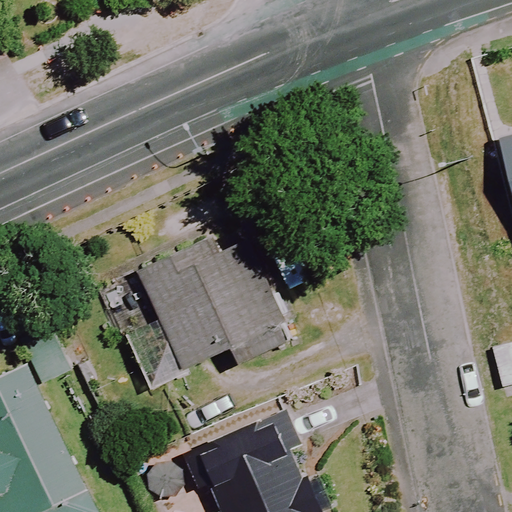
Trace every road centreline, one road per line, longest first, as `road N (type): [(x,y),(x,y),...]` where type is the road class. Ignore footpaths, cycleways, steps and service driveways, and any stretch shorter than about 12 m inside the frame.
road 1 (residential): [(462,511),(370,76),(338,22)]
road 2 (secondary): [(0,175),(338,22)]
